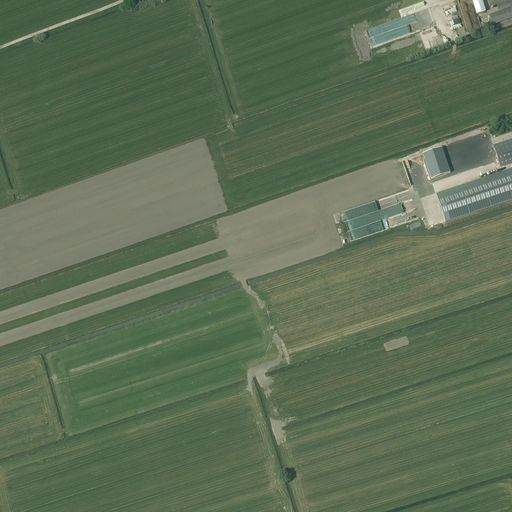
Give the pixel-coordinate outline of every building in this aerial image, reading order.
[(485,12),(481,0),(471,0),(476,14),(485,12)] [(511,18),(511,0),(487,0),(490,8),(496,6),(499,12),(489,16),(492,25),(511,18)] [(511,163),(511,140),(496,146),(504,167),(511,163)] [(444,147),(425,154),(430,169),(449,163),(444,147)] [(511,169),(436,195),(445,220),(511,198),(511,169)]
